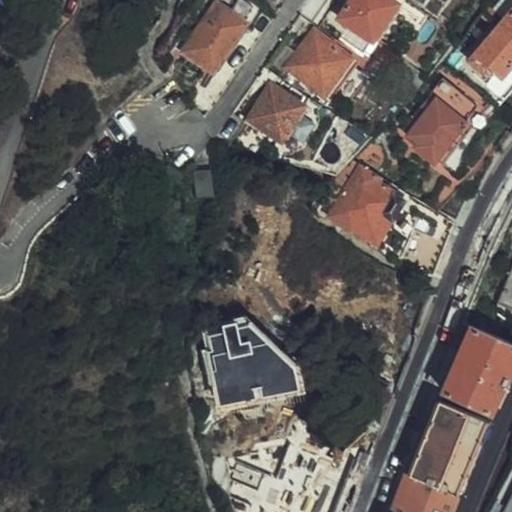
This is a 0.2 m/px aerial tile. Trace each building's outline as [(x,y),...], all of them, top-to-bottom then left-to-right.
[(330,0),(326,8),(336,14),(360,29),(351,42),(357,46),(373,20),(368,17),(374,7),(379,10),(384,0),(330,0)] [(511,0),(497,0),(484,16),(508,40),(511,35),(511,0)] [(220,6),(188,55),(218,75),(249,26),(220,6)] [(360,29),(336,14),(327,27),(351,42),(360,29)] [(508,40),(484,16),(456,48),(468,57),(473,53),(487,65),(492,60),(508,40)] [(281,43),(267,61),(283,73),(286,68),(324,96),(319,103),(325,107),(343,81),(337,77),(350,59),(313,32),(297,55),(281,43)] [(511,43),(508,40),(492,60),(500,67),(511,53),(511,43)] [(356,63),(350,59),(337,77),(343,81),(356,63)] [(477,93),(453,73),(446,82),(429,68),(390,119),(406,132),(403,136),(421,150),(438,129),(452,110),(459,116),(462,116),(467,115),(469,114),(471,112),(471,109),(470,105),(468,102),(477,93)] [(491,93),(497,98),(511,81),(511,69),(491,93)] [(304,98),(279,81),(274,89),(265,84),(243,121),(276,141),(282,132),(297,141),(308,123),(293,114),(304,98)] [(438,129),(421,150),(428,155),(459,116),(452,110),(438,129)] [(366,165),(348,152),(315,203),(333,216),(335,214),(353,226),(380,185),(361,171),(366,165)] [(211,170),(193,172),(196,200),(214,198),(212,179),(211,170)] [(409,194),(430,209),(444,186),(420,170),(406,192),(409,194)] [(380,185),(353,226),(361,231),(387,189),(380,185)] [(397,225),(386,254),(417,269),(431,233),(437,216),(437,214),(430,209),(409,194),(401,215),(394,211),(389,218),(397,225)] [(511,222),(502,247),(483,289),(511,299),(511,222)] [(451,354),(438,384),(485,404),(511,345),(511,338),(465,320),(451,354)] [(299,373),(250,324),(205,334),(210,357),(205,358),(215,403),(232,400),(233,405),(289,393),(288,387),(302,384),(299,373)] [(420,428),(404,467),(451,486),(467,448),(482,412),(434,394),(420,428)] [(234,511),(329,511),(359,435),(295,411),(285,438),(211,443),(214,479),(231,494),(234,511)] [(402,466),(385,510),(389,511),(440,511),(451,486),(404,467),(402,466)]
